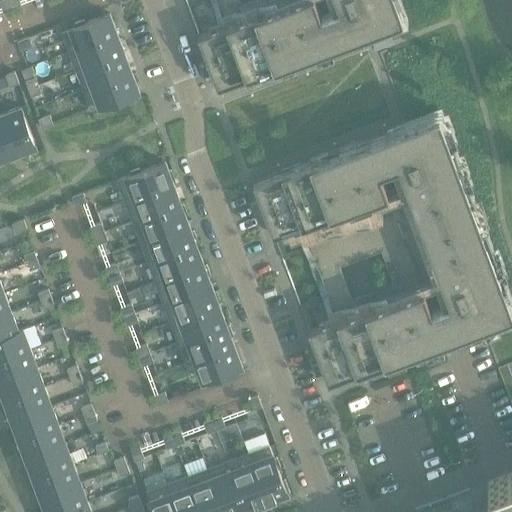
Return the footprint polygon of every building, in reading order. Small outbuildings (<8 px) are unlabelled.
[(9,0),(0,0),(0,1),(4,12),(13,9),(9,0)] [(19,0),(9,0),(13,9),(22,5),(19,0)] [(337,0),(338,1),(340,6),(322,13),(317,0),(291,0),(230,23),(199,35),(218,87),(404,18),(397,0),(337,0)] [(110,14),(85,23),(84,20),(75,24),(76,26),(62,32),(69,52),(117,34),(110,14)] [(117,34),(69,52),(76,71),(125,53),(117,34)] [(18,41),(22,50),(33,46),(29,37),(18,41)] [(125,53),(76,71),(83,90),(132,72),(125,53)] [(15,72),(5,75),(9,87),(19,83),(15,72)] [(132,72),(83,90),(91,110),(105,105),(106,107),(115,104),(114,101),(139,92),(132,72)] [(26,81),(29,89),(39,85),(36,77),(26,81)] [(29,89),(32,97),(42,93),(39,85),(29,89)] [(21,107),(1,115),(16,154),(36,146),(21,107)] [(511,313),(511,305),(439,113),(387,132),(254,182),(274,235),(305,223),(389,192),(386,183),(396,180),(391,167),(399,164),(407,184),(443,280),(451,301),(433,308),(425,287),(309,329),(329,382),(511,313)] [(1,115),(0,114),(0,159),(16,154),(1,115)] [(39,119),(42,128),(54,124),(50,115),(39,119)] [(165,163),(127,177),(135,197),(172,183),(165,163)] [(172,183),(135,197),(143,218),(180,204),(172,183)] [(73,198),(76,206),(87,202),(84,194),(73,198)] [(180,204),(143,218),(150,238),(188,224),(180,204)] [(13,223),(16,233),(27,229),(24,219),(13,223)] [(90,227),(93,235),(104,231),(101,223),(90,227)] [(188,224),(150,238),(158,258),(195,244),(188,224)] [(93,237),(96,245),(108,241),(105,232),(93,237)] [(195,244),(158,258),(165,278),(203,264),(195,244)] [(24,255),(27,263),(37,259),(34,251),(24,255)] [(27,263),(30,270),(40,267),(37,259),(27,263)] [(105,268),(108,276),(119,272),(116,263),(105,268)] [(203,264),(165,278),(173,299),(210,285),(203,264)] [(109,278),(112,286),(123,282),(120,274),(109,278)] [(210,285),(173,299),(180,319),(218,305),(210,285)] [(39,293),(42,301),(52,297),(49,289),(39,293)] [(5,293),(0,294),(0,316),(12,312),(5,293)] [(42,301),(45,309),(55,305),(52,297),(42,301)] [(120,309),(123,317),(134,313),(131,305),(120,309)] [(218,305),(180,319),(188,339),(225,325),(218,305)] [(12,312),(0,316),(0,337),(23,329),(19,330),(12,312)] [(124,319),(127,327),(138,323),(135,315),(124,319)] [(234,345),(231,336),(234,335),(230,326),(227,327),(227,325),(188,339),(178,343),(186,363),(234,345)] [(53,331),(56,339),(66,335),(63,327),(53,331)] [(23,329),(0,337),(0,359),(30,348),(23,329)] [(56,339),(59,347),(69,343),(66,335),(56,339)] [(135,349),(138,357),(149,353),(146,345),(135,349)] [(242,366),(234,345),(186,363),(186,364),(195,360),(203,381),(208,379),(209,381),(218,378),(217,375),(242,366)] [(30,348),(0,359),(0,381),(38,367),(30,348)] [(139,359),(142,367),(153,363),(150,355),(139,359)] [(67,369),(70,377),(80,373),(77,366),(67,369)] [(38,367),(0,381),(0,386),(5,401),(45,387),(38,367)] [(70,377),(73,385),(83,381),(80,373),(70,377)] [(45,387),(5,401),(6,404),(4,405),(7,413),(9,412),(13,420),(52,406),(45,387)] [(152,396),(155,404),(167,400),(164,392),(152,396)] [(258,395),(249,398),(253,410),(262,406),(258,395)] [(82,407),(85,415),(95,412),(92,404),(82,407)] [(52,406),(13,420),(16,429),(13,430),(16,438),(19,437),(20,440),(59,425),(52,406)] [(85,415),(88,423),(98,419),(95,412),(85,415)] [(222,415),(213,419),(217,430),(226,427),(222,415)] [(213,419),(204,422),(208,433),(217,430),(213,419)] [(59,425),(20,440),(27,459),(66,444),(59,425)] [(181,431),(172,434),(176,445),(185,442),(181,431)] [(172,434),(163,437),(167,449),(176,445),(172,434)] [(96,446),(99,453),(109,450),(106,442),(96,446)] [(66,444),(27,459),(34,478),(73,463),(66,444)] [(269,445),(248,452),(266,501),(275,498),(276,500),(291,494),(285,480),(283,480),(278,468),(281,467),(278,457),(275,459),(269,445)] [(140,446),(131,450),(135,461),(144,457),(140,446)] [(248,452),(228,460),(246,508),(266,501),(248,452)] [(114,461),(117,468),(127,465),(124,457),(114,461)] [(228,460),(208,468),(224,511),(236,511),(246,508),(228,460)] [(73,463),(34,478),(35,480),(32,481),(36,490),(38,489),(41,497),(81,482),(73,463)] [(117,468),(120,476),(130,472),(127,465),(117,468)] [(224,511),(208,468),(188,475),(201,511),(224,511)] [(476,508),(466,511),(511,511),(511,473),(488,482),(490,488),(471,495),(476,508)] [(201,511),(188,475),(167,483),(178,511),(201,511)] [(81,482),(41,497),(44,505),(42,506),(43,511),(58,511),(88,501),(81,482)] [(178,511),(167,483),(146,491),(154,511),(178,511)] [(129,499),(132,507),(142,503),(139,495),(129,499)] [(91,511),(88,501),(58,511),(91,511)] [(132,507),(133,511),(141,511),(145,511),(142,503),(132,507)]
